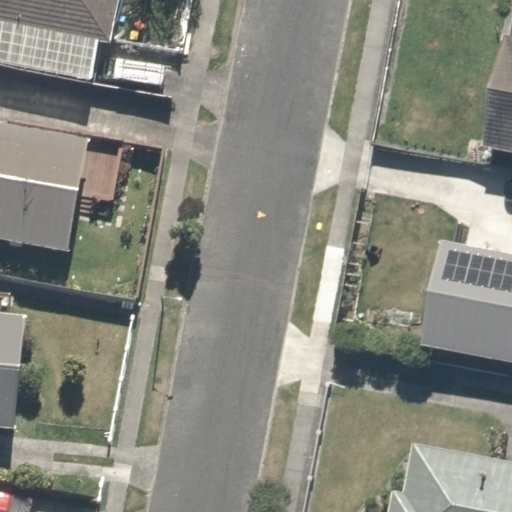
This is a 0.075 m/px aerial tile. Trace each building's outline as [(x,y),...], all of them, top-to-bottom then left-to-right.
[(0,0),(0,78),(104,98),(122,0),(0,0)] [(511,21),(483,144),(511,151),(511,21)] [(85,143),(0,128),(0,247),(65,259),(85,143)] [(511,254),(445,243),(426,356),(511,370),(511,254)] [(19,323),(0,321),(0,434),(10,436),(19,323)] [(511,511),(511,468),(415,452),(405,511),(511,511)]
